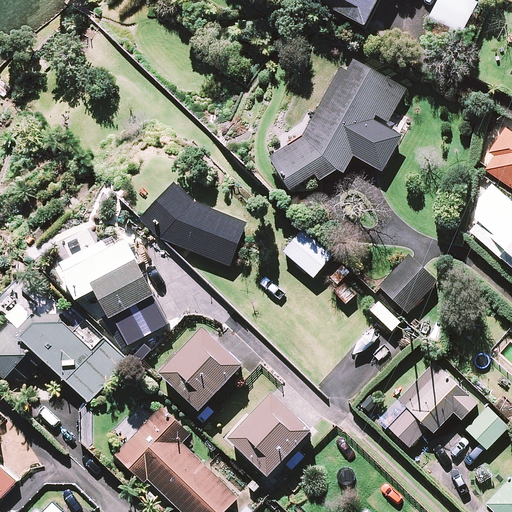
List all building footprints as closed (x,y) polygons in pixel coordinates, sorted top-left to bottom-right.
[(381,0),(301,0),(365,33),(381,0)] [(476,9),(458,0),(441,0),(430,21),(461,38),(476,9)] [(302,122),(270,145),(277,155),(268,160),(290,195),(315,179),(322,191),(330,186),(327,181),(338,174),(343,178),(355,157),(369,165),(383,140),(369,133),(376,119),(388,126),(407,95),(349,61),(317,116),(309,111),(302,122)] [(511,125),(497,116),(486,131),(481,166),(485,169),(483,172),(511,191),(511,125)] [(193,205),(174,187),(141,220),(159,241),(230,269),(247,227),(193,205)] [(511,204),(491,187),(475,206),(470,236),(511,272),(511,204)] [(119,205),(58,239),(75,285),(95,274),(112,302),(119,299),(134,327),(176,302),(119,205)] [(331,262),(302,237),(285,257),(314,282),(331,262)] [(437,285),(410,260),(381,291),(408,317),(437,285)] [(40,280),(0,325),(0,348),(11,360),(22,358),(27,364),(37,359),(61,378),(45,393),(80,432),(96,421),(97,390),(144,343),(111,314),(97,331),(40,280)] [(343,282),(332,293),(346,307),(357,296),(343,282)] [(249,344),(211,307),(161,355),(204,396),(249,344)] [(490,385),(446,344),(389,401),(420,432),(438,412),(445,418),(467,395),(477,403),(490,385)] [(280,371),(232,422),(278,461),(324,406),(280,371)] [(196,412),(170,388),(123,438),(199,511),(216,511),(245,480),(187,424),(196,412)] [(25,425),(0,397),(0,490),(34,462),(10,440),(25,425)] [(509,429),(488,409),(466,432),(487,452),(509,429)] [(511,511),(511,466),(487,488),(509,511),(511,511)] [(406,511),(396,502),(386,511),(406,511)]
